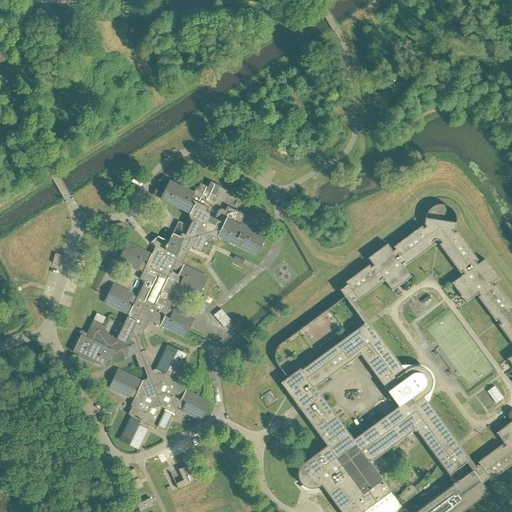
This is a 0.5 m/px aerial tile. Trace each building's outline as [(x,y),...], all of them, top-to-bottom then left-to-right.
[(143,333),(148,320),(185,338),(188,332),(190,327),(192,322),(183,317),(184,315),(174,310),(173,312),(168,309),(172,301),(167,299),(168,297),(166,297),(170,289),(172,290),(176,282),(180,284),(179,286),(189,292),(190,289),(199,294),(208,277),(182,264),(189,250),(189,249),(190,246),(193,247),(193,249),(198,251),(201,252),(206,241),(207,242),(210,240),(212,237),(217,239),(218,237),(257,256),(266,237),(247,227),(248,223),(246,222),(245,225),(241,223),(245,215),(227,206),(225,210),(222,209),(218,210),(214,218),(211,217),(209,212),(217,195),(216,195),(220,185),(210,181),(208,186),(200,182),(197,188),(195,188),(195,191),(169,178),(159,198),(189,213),(188,215),(190,219),(192,220),(185,233),(181,232),(180,235),(177,234),(172,232),(168,241),(158,236),(150,242),(154,247),(151,253),(126,241),(117,261),(138,271),(139,269),(143,271),(139,279),(144,281),(139,290),(136,296),(133,295),(133,293),(113,283),(103,303),(127,315),(119,333),(116,338),(115,335),(112,337),(105,330),(107,327),(93,320),(87,333),(88,334),(86,337),(81,335),(73,352),(106,368),(110,360),(113,362),(123,359),(123,358),(126,356),(127,358),(139,354),(141,359),(137,361),(139,368),(138,368),(144,367),(147,377),(146,380),(142,381),(117,368),(108,388),(129,398),(130,395),(134,398),(132,402),(130,406),(132,406),(128,414),(130,416),(117,440),(138,450),(149,430),(146,428),(148,424),(156,428),(156,427),(165,431),(173,415),(174,415),(177,408),(182,410),(181,412),(202,421),(211,402),(207,400),(186,390),(188,387),(179,383),(180,382),(173,378),(175,374),(177,375),(186,354),(167,345),(155,369),(152,371),(151,368),(149,369),(145,353),(146,352),(145,350),(139,334),(143,333)] [(316,488),(319,487),(321,485),(341,511),(462,511),(489,493),(482,483),(489,478),(490,480),(511,464),(511,311),(491,284),(499,278),(484,259),(477,264),(453,231),(455,229),(456,222),(456,219),(456,216),(455,213),(453,211),(451,209),(449,207),(447,206),(444,205),(441,204),(438,205),(435,205),(433,206),(431,208),(429,210),(427,212),(426,215),(425,218),(424,224),(426,227),(423,229),(421,226),(393,247),(395,250),(392,251),(387,244),(368,258),(373,265),(370,268),(369,265),(347,285),(340,290),(345,297),(364,324),(301,370),(300,369),(288,378),(280,383),(288,393),(327,446),(305,462),(304,463),(301,465),(300,467),(299,470),(298,472),(298,475),(298,478),(299,480),(301,483),(302,485),(304,486),(306,487),(309,488),(311,488),(314,488),(316,488)] [(108,225),(109,234),(123,231),(122,223),(108,225)] [(55,251),(53,259),(61,261),(63,253),(55,251)] [(245,261),(235,256),(233,260),(243,265),(245,261)] [(213,315),(223,328),(231,321),(221,309),(213,315)] [(176,484),(178,489),(195,482),(187,465),(178,470),(183,480),(176,484)] [(125,473),(129,481),(138,476),(134,469),(125,473)] [(131,482),(136,491),(143,487),(138,479),(131,482)] [(153,504),(150,498),(136,504),(139,511),(153,504)]
